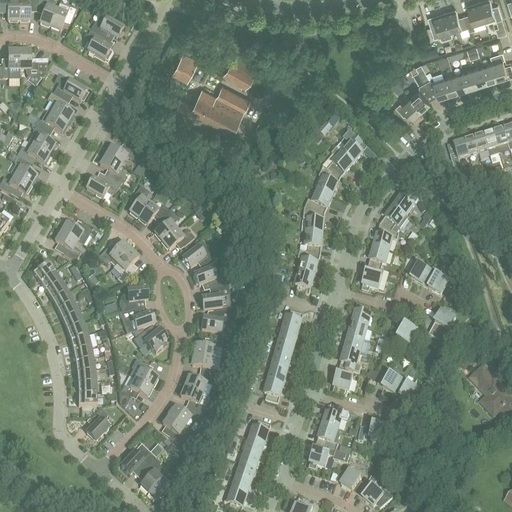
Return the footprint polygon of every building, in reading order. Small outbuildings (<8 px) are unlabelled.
[(19,23),(18,4),(18,0),(0,0),(0,9),(8,10),(8,23),(9,23),(9,25),(18,25),(18,23),(19,23)] [(39,0),(18,0),(18,4),(19,23),(20,23),(20,25),(29,25),(29,23),(30,23),(30,10),(37,10),(39,0)] [(49,29),(50,29),(57,11),(52,9),(53,1),(51,0),(39,0),(37,10),(45,13),(40,25),(41,25),(40,27),(49,30),(49,29)] [(490,0),(485,0),(478,2),(484,21),(495,17),(497,21),(503,20),(498,6),(492,7),(490,0)] [(473,24),(484,21),(478,2),(467,6),(470,14),(464,16),(469,32),(475,30),(473,24)] [(88,16),(92,7),(87,4),(83,13),(88,16)] [(62,13),(57,11),(50,29),(51,29),(50,31),(59,34),(59,33),(60,33),(65,21),(72,23),(76,12),(70,9),(70,8),(66,7),(62,13)] [(469,32),(464,16),(459,18),(456,9),(445,13),(450,31),(462,28),(462,30),(468,28),(469,32)] [(434,39),(440,37),(441,39),(443,40),(452,38),(450,31),(445,13),(433,16),(436,25),(431,27),(434,39)] [(106,34),(114,39),(117,41),(123,30),(107,20),(103,26),(95,23),(90,32),(103,39),(106,34)] [(103,39),(90,32),(85,40),(91,46),(88,52),(90,53),(89,55),(93,57),(94,56),(104,62),(111,51),(99,44),(103,39)] [(19,52),(20,71),(25,71),(27,80),(43,79),(48,72),(48,65),(31,65),(31,52),(29,52),(29,50),(20,51),(20,52),(19,52)] [(20,80),(20,71),(19,52),(18,51),(9,51),(9,52),(8,52),(8,66),(2,66),(2,80),(20,80)] [(422,61),(431,58),(435,57),(433,51),(421,55),(422,61)] [(199,62),(184,54),(173,75),(188,83),(199,62)] [(257,66),(236,55),(224,77),(245,89),(257,66)] [(493,63),(498,82),(511,77),(511,67),(511,65),(505,66),(503,60),(493,63)] [(493,63),(483,66),(488,83),(489,85),(498,82),(493,63)] [(421,65),(416,68),(425,83),(430,80),(424,69),(421,65)] [(479,88),(489,85),(488,83),(483,66),(473,69),(479,88)] [(419,86),(425,83),(416,68),(411,71),(419,86)] [(473,69),(463,72),(469,91),(479,88),(473,69)] [(463,72),(454,75),(460,94),(469,91),(463,72)] [(454,75),(444,79),(450,97),(460,94),(454,75)] [(404,77),(397,82),(404,89),(410,83),(404,77)] [(450,97),(444,79),(433,82),(438,98),(439,98),(441,100),(450,97)] [(58,86),(53,96),(65,103),(69,105),(73,99),(80,103),(81,102),(83,104),(88,95),(86,94),(87,92),(77,86),(77,85),(73,82),(72,84),(66,80),(61,87),(58,86)] [(196,118),(232,137),(250,101),(223,87),(217,98),(203,90),(194,107),(181,100),(175,110),(194,121),(196,118)] [(431,103),(419,90),(411,98),(422,110),(431,103)] [(47,101),(52,103),(46,113),(68,125),(68,124),(69,125),(74,117),(73,117),(73,116),(65,111),(69,105),(65,103),(53,96),(51,95),(47,101)] [(413,118),(422,110),(411,98),(402,105),(400,103),(396,107),(404,117),(409,113),(413,118)] [(10,105),(8,107),(16,115),(20,111),(20,105),(10,105)] [(67,126),(68,125),(46,113),(41,122),(38,121),(34,127),(36,128),(47,134),(51,136),(54,130),(62,135),(63,134),(64,135),(69,127),(67,126)] [(333,128),(338,122),(333,118),(328,124),(333,128)] [(332,129),(326,124),(318,132),(324,138),(332,129)] [(511,124),(502,127),(503,129),(508,146),(510,152),(511,151),(511,124)] [(502,127),(492,130),(498,149),(508,146),(503,129),(502,127)] [(51,136),(47,134),(36,128),(33,134),(34,134),(28,144),(49,156),(50,155),(51,156),(56,149),(54,148),(55,147),(47,142),(51,136)] [(488,152),(498,149),(492,130),(483,133),(488,152)] [(315,143),(321,136),(316,132),(310,139),(315,143)] [(479,155),(488,152),(483,133),(473,136),(479,155)] [(367,150),(350,134),(341,145),(346,150),(342,155),(353,165),(360,158),(361,160),(365,156),(363,154),(367,150)] [(123,138),(116,135),(113,140),(119,144),(123,138)] [(479,155),(473,136),(463,139),(464,142),(469,158),(479,155)] [(469,158),(464,142),(463,139),(455,142),(453,145),(456,155),(450,157),(452,162),(454,168),(454,169),(461,167),(459,161),(469,158)] [(16,158),(18,159),(29,165),(33,167),(36,161),(44,166),(44,165),(46,166),(50,158),(49,157),(49,156),(28,144),(25,150),(22,149),(16,158)] [(106,158),(122,167),(127,158),(135,162),(139,156),(126,149),(122,155),(111,148),(110,149),(109,148),(104,156),(106,157),(106,158)] [(341,180),(353,165),(342,155),(336,150),(330,156),(336,161),(327,171),(323,168),(323,169),(340,180),(341,180)] [(304,157),(297,159),(300,166),(306,164),(304,157)] [(111,174),(108,180),(120,187),(126,178),(119,172),(122,167),(106,158),(105,158),(104,158),(99,165),(100,166),(100,167),(111,174)] [(33,167),(29,165),(18,159),(14,165),(16,166),(10,175),(15,178),(31,187),(32,187),(33,187),(38,180),(36,179),(37,178),(29,173),(33,167)] [(448,170),(454,168),(452,162),(443,165),(448,170)] [(219,165),(213,169),(218,177),(225,173),(219,165)] [(318,192),(333,198),(340,180),(323,169),(319,178),(323,180),(318,192)] [(0,186),(0,190),(11,196),(14,190),(26,197),(26,196),(28,197),(32,189),(31,188),(31,187),(15,178),(12,183),(4,180),(0,186)] [(114,197),(120,187),(108,180),(104,186),(92,180),(86,191),(96,197),(96,198),(100,201),(101,199),(103,201),(107,194),(114,197)] [(138,220),(150,205),(145,202),(149,194),(141,187),(132,199),(137,203),(129,214),(130,214),(129,216),(137,221),(138,220)] [(309,201),(304,211),(325,216),(333,198),(318,192),(313,203),(309,201)] [(407,217),(407,216),(418,201),(405,192),(394,207),(407,217)] [(8,204),(11,200),(5,196),(2,201),(3,201),(0,206),(5,209),(8,204)] [(422,204),(417,207),(422,215),(427,211),(422,204)] [(155,217),(161,221),(169,212),(163,207),(158,212),(150,205),(138,220),(139,221),(138,222),(145,228),(146,226),(147,227),(155,217)] [(398,228),(407,217),(394,207),(380,226),(392,232),(391,234),(397,235),(399,232),(395,229),(396,227),(398,228)] [(171,211),(169,212),(161,221),(165,226),(155,235),(155,236),(154,237),(160,244),(161,242),(162,243),(176,231),(173,227),(178,220),(171,211)] [(325,216),(304,211),(303,221),(308,221),(307,234),(323,236),(325,216)] [(0,219),(0,237),(9,226),(0,219)] [(64,225),(60,232),(61,233),(61,234),(77,244),(81,246),(87,236),(89,237),(92,231),(81,225),(78,231),(74,229),(67,224),(66,225),(64,225)] [(392,241),(396,242),(397,242),(399,236),(397,235),(391,234),(392,232),(380,226),(380,227),(374,249),(389,253),(392,241)] [(179,244),(183,249),(195,240),(188,232),(180,235),(176,231),(162,243),(162,244),(161,245),(167,252),(168,251),(169,252),(179,244)] [(59,234),(54,242),(56,243),(55,244),(58,245),(63,248),(67,250),(63,256),(76,264),(81,254),(74,248),(77,244),(61,234),(60,235),(59,234)] [(320,257),(323,236),(307,234),(305,248),(308,248),(307,254),(300,253),(320,257)] [(227,241),(224,244),(229,251),(233,249),(235,247),(229,240),(227,241)] [(108,249),(98,259),(106,266),(110,264),(114,268),(117,265),(131,252),(130,251),(131,250),(125,244),(123,245),(123,244),(116,250),(113,253),(108,249)] [(190,270),(197,265),(200,262),(205,268),(216,259),(209,250),(202,254),(198,248),(196,250),(195,248),(191,252),(192,253),(182,260),(190,270)] [(374,249),(368,268),(381,271),(383,265),(385,266),(389,253),(374,249)] [(114,268),(113,270),(121,278),(117,281),(121,285),(126,283),(134,274),(129,269),(132,266),(139,260),(138,259),(139,258),(132,251),(131,252),(117,265),(114,268)] [(443,252),(440,258),(448,263),(451,257),(443,252)] [(320,257),(300,253),(298,260),(303,261),(299,273),(315,278),(320,257)] [(65,261),(59,257),(56,262),(63,265),(65,261)] [(406,278),(423,288),(431,274),(419,267),(421,263),(416,260),(406,278)] [(33,276),(40,284),(55,274),(47,264),(45,266),(44,265),(38,269),(39,271),(33,276)] [(70,270),(73,277),(78,274),(74,268),(70,270)] [(384,272),(381,271),(368,268),(362,292),(369,294),(370,289),(378,292),(384,272)] [(212,269),(194,276),(198,288),(202,287),(207,285),(211,283),(213,290),(228,287),(223,275),(215,276),(212,269)] [(434,270),(431,274),(423,288),(441,297),(448,283),(436,277),(439,273),(434,270)] [(315,278),(299,273),(296,287),(298,287),(296,294),(309,297),(315,278)] [(40,284),(46,293),(61,283),(55,274),(40,284)] [(78,274),(73,277),(77,283),(81,280),(78,274)] [(46,293),(52,303),(68,293),(61,283),(46,293)] [(280,287),(273,285),(271,292),(278,294),(280,287)] [(210,298),(201,300),(203,312),(222,309),(230,308),(229,299),(228,287),(213,290),(215,298),(210,298)] [(120,302),(122,314),(136,311),(135,304),(148,302),(146,289),(127,292),(128,299),(120,302)] [(52,303),(57,312),(74,304),(68,293),(52,303)] [(74,304),(57,312),(62,322),(79,315),(74,304)] [(241,308),(243,318),(249,316),(247,306),(241,308)] [(352,325),(367,330),(371,317),(369,316),(370,310),(358,306),(352,325)] [(456,320),(448,316),(451,312),(444,308),(429,336),(443,344),(449,342),(454,334),(449,332),(456,320)] [(212,320),(207,320),(203,319),(201,332),(224,335),(226,327),(230,327),(230,324),(234,325),(237,310),(213,313),(212,320)] [(138,318),(136,311),(122,314),(126,327),(134,326),(137,332),(155,326),(151,314),(138,318)] [(283,332),(298,336),(304,316),(291,313),(289,319),(287,318),(283,332)] [(62,322),(67,332),(84,326),(79,315),(62,322)] [(398,340),(410,346),(418,333),(400,323),(393,334),(399,337),(398,340)] [(352,325),(349,338),(364,343),(367,330),(352,325)] [(70,343),(88,338),(88,337),(84,326),(67,332),(70,343)] [(149,339),(144,333),(133,342),(140,351),(147,347),(152,353),(153,352),(156,355),(163,350),(160,346),(167,341),(159,331),(149,339)] [(279,344),(295,349),(298,336),(283,332),(279,344)] [(70,343),(73,354),(91,350),(88,338),(70,343)] [(349,338),(345,351),(360,355),(364,343),(349,338)] [(194,356),(194,357),(221,361),(224,343),(209,341),(208,348),(195,346),(195,347),(193,347),(192,356),(194,356)] [(279,344),(276,357),(291,361),(295,349),(279,344)] [(93,361),(91,350),(73,354),(75,364),(93,361)] [(340,370),(354,374),(360,376),(361,370),(356,369),(360,355),(345,351),(340,370)] [(457,363),(465,372),(477,360),(468,352),(457,363)] [(218,381),(221,361),(194,357),(193,358),(192,357),(190,366),(192,367),(192,368),(205,370),(204,377),(216,380),(218,381)] [(291,361),(276,357),(272,370),(287,374),(291,361)] [(75,364),(77,375),(95,373),(93,361),(75,364)] [(135,381),(152,390),(152,389),(154,390),(158,382),(157,381),(157,380),(146,374),(149,368),(136,361),(131,370),(138,376),(135,381)] [(494,374),(491,377),(483,368),(470,380),(487,398),(480,404),(494,418),(500,412),(509,422),(511,418),(511,392),(510,390),(506,385),(505,385),(494,374)] [(287,374),(272,370),(269,382),(284,387),(287,374)] [(354,374),(340,370),(333,394),(346,398),(348,393),(349,394),(353,380),(352,380),(354,374)] [(77,375),(78,386),(96,385),(95,373),(77,375)] [(395,397),(402,383),(391,376),(389,378),(383,375),(377,387),(395,397)] [(213,388),(216,380),(204,377),(201,383),(189,378),(188,379),(187,379),(184,387),(185,388),(202,395),(206,385),(213,388)] [(152,390),(135,381),(129,378),(124,387),(121,394),(132,399),(135,393),(147,400),(147,399),(149,399),(153,391),(152,391),(152,390)] [(284,387),(269,382),(265,395),(267,396),(266,402),(278,406),(284,387)] [(403,383),(402,383),(395,397),(412,406),(420,393),(408,386),(407,388),(401,385),(403,383)] [(78,386),(78,397),(97,397),(96,385),(78,386)] [(205,412),(208,406),(210,399),(202,395),(185,388),(184,389),(183,389),(180,397),(181,398),(181,399),(193,404),(190,410),(205,418),(207,412),(205,412)] [(97,397),(78,397),(78,408),(97,408),(97,397)] [(170,416),(169,417),(185,428),(191,419),(200,425),(205,418),(190,410),(186,416),(176,408),(175,409),(173,408),(168,416),(170,416)] [(344,413),(341,412),(329,408),(323,427),(338,432),(341,421),(347,423),(349,416),(345,414),(344,413)] [(100,410),(90,420),(95,425),(86,435),(95,444),(104,435),(105,436),(109,432),(107,431),(109,429),(104,424),(108,417),(100,410)] [(174,434),(170,440),(181,448),(187,439),(181,433),(185,428),(169,417),(169,418),(167,417),(162,424),(163,425),(163,426),(174,434)] [(254,429),(250,442),(265,447),(271,428),(259,423),(256,430),(254,429)] [(387,428),(367,424),(364,437),(371,438),(370,441),(384,444),(387,428)] [(334,444),(338,432),(323,427),(317,446),(336,452),(338,446),(334,444)] [(351,429),(349,435),(356,438),(358,431),(351,429)] [(245,454),(260,459),(265,447),(250,442),(245,454)] [(165,451),(170,456),(175,449),(170,445),(165,451)] [(336,452),(317,446),(309,470),(316,472),(317,467),(325,470),(329,457),(333,459),(333,461),(347,466),(350,457),(336,453),(336,452)] [(139,467),(145,472),(154,461),(146,454),(144,456),(138,450),(133,455),(132,454),(128,458),(129,459),(121,468),(130,476),(139,467)] [(245,454),(241,467),(256,472),(260,459),(245,454)] [(148,493),(149,494),(162,480),(158,476),(162,469),(160,466),(161,465),(156,460),(154,461),(145,472),(150,477),(141,486),(142,487),(140,488),(147,495),(148,493)] [(241,467),(237,479),(252,484),(256,472),(241,467)] [(358,497),(365,486),(360,483),(361,480),(350,473),(341,486),(358,497)] [(372,478),(365,486),(358,497),(374,509),(376,506),(381,510),(392,501),(392,500),(393,499),(392,498),(392,497),(386,493),(383,496),(373,488),(377,482),(372,478)] [(157,502),(159,499),(166,492),(171,497),(181,486),(173,479),(166,484),(162,480),(149,494),(149,495),(148,496),(155,502),(156,501),(157,502)] [(237,479),(232,491),(248,497),(252,484),(237,479)] [(221,509),(229,511),(230,511),(242,511),(248,497),(232,491),(228,504),(231,505),(230,508),(222,506),(221,509)] [(294,511),(311,511),(313,508),(298,502),(294,511)]
